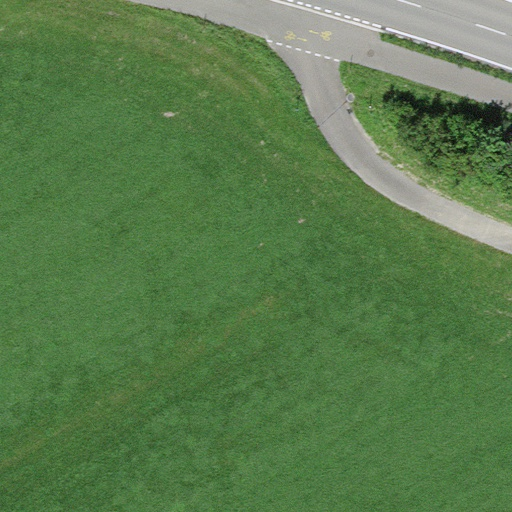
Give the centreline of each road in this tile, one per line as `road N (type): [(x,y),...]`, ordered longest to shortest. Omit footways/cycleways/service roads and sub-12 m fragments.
road 1 (track): [(511,241),(381,179),(344,138),(291,0)]
road 2 (tertiary): [(356,0),(511,49)]
